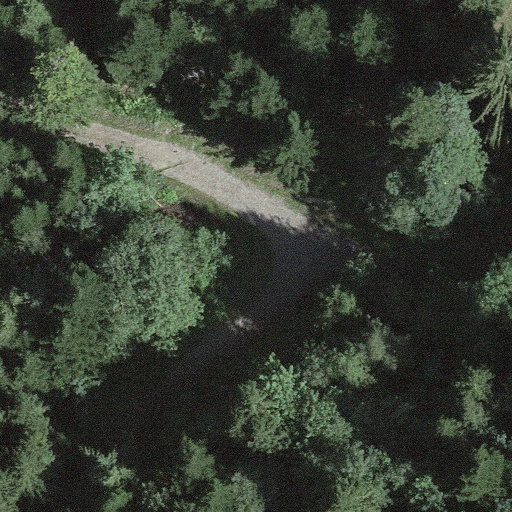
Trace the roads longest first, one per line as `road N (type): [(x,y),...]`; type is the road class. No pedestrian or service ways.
road 1 (track): [(300,238),(301,273),(279,303),(216,349),(53,511)]
road 2 (track): [(0,97),(252,197),(300,238)]
